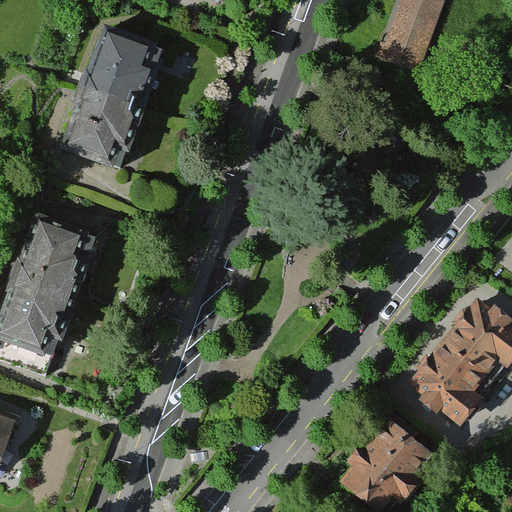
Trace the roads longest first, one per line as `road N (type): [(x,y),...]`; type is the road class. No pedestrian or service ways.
road 1 (residential): [(129,511),(141,442),(302,0)]
road 2 (residential): [(511,153),(216,511)]
